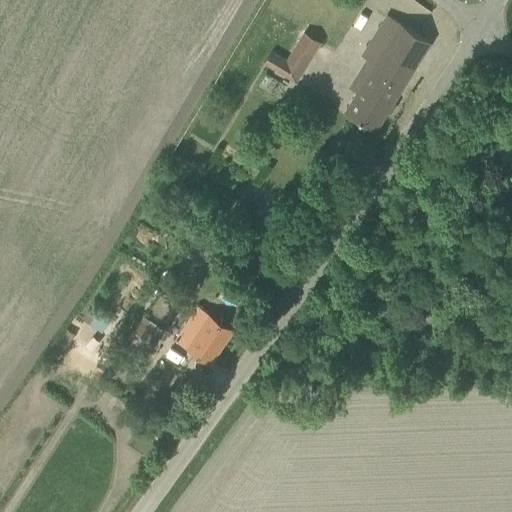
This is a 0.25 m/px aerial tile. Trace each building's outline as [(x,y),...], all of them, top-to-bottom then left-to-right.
[(362,56),(367,59),(364,64),(372,70),(346,112),(375,130),(430,41),(388,13),(362,56)] [(299,63),(304,66),(312,53),(307,49),(315,37),(304,30),(286,59),(282,65),(294,72),(299,63)] [(279,70),(286,59),(271,50),(264,61),(279,70)] [(192,163),(179,154),(171,167),(184,175),(192,163)] [(220,203),(208,194),(199,206),(211,215),(220,203)] [(203,245),(193,260),(209,270),(218,256),(203,245)] [(197,306),(175,338),(211,361),(232,330),(197,306)] [(142,316),(128,338),(149,352),(163,330),(142,316)]
